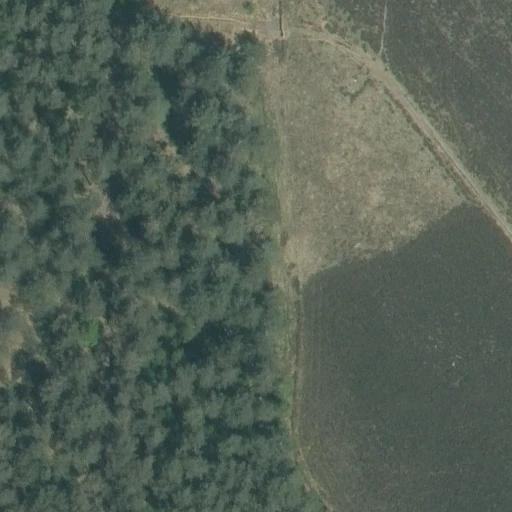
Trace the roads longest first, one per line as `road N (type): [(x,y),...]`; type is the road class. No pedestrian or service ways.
road 1 (track): [(102,511),(111,5)]
road 2 (track): [(511,236),(339,29),(111,5)]
